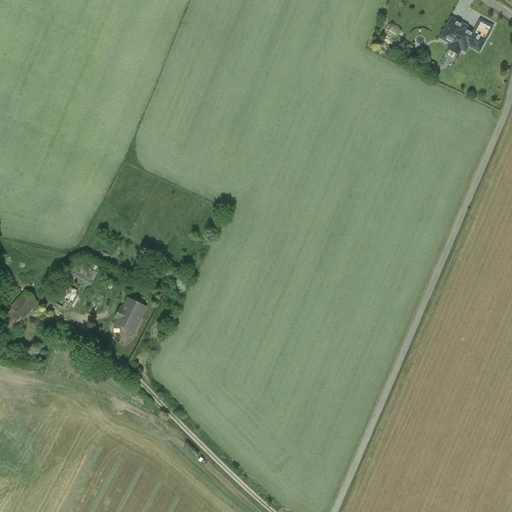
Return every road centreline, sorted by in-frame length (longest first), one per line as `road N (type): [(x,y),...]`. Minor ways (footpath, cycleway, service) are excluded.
road 1 (unclassified): [(511,82),(335,511)]
road 2 (track): [(251,511),(145,414),(85,391),(0,376)]
road 3 (track): [(272,511),(78,320)]
